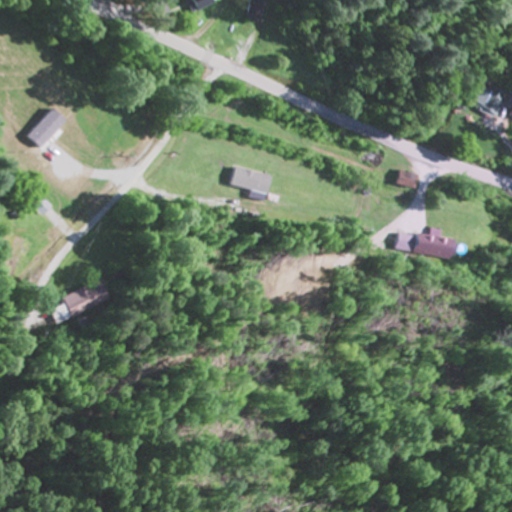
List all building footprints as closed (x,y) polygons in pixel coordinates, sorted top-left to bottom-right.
[(185,0),(193,16),(216,4),(214,0),(185,0)] [(263,0),(246,0),(246,23),(264,23),(263,0)] [(496,119),(507,95),(482,83),(471,107),(496,119)] [(395,233),(391,252),(450,263),(454,244),(395,233)] [(0,268),(0,281),(6,284),(19,256),(20,257),(27,243),(14,238),(0,268)] [(105,300),(96,282),(43,308),(52,327),(105,300)]
